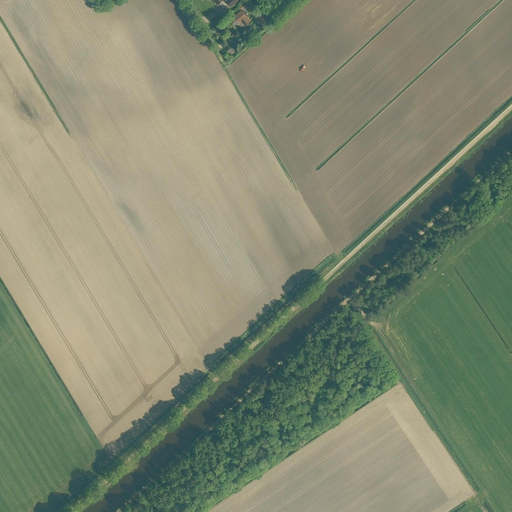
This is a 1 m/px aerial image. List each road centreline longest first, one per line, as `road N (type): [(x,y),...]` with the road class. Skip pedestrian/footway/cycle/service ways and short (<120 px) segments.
road 1 (track): [(511,110),(72,511)]
road 2 (track): [(116,511),(511,147)]
